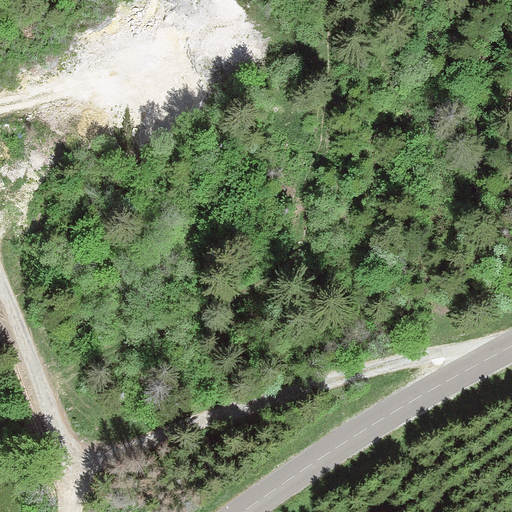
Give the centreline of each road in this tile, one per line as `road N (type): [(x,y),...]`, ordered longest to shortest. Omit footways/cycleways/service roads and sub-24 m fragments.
road 1 (track): [(57,449),(66,460),(94,459),(411,362),(450,357),(483,364)]
road 2 (tertiary): [(249,511),(511,351)]
road 3 (track): [(62,511),(43,387),(0,270)]
